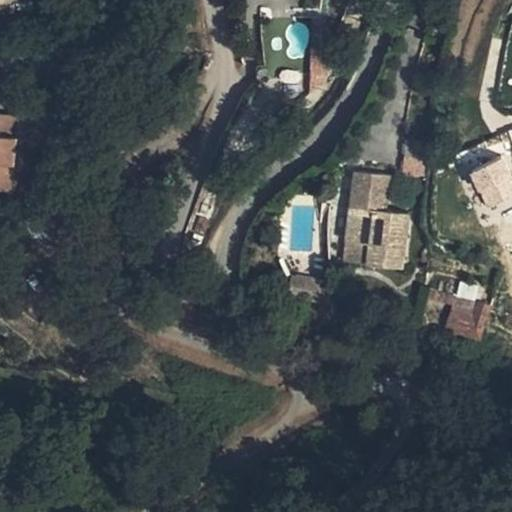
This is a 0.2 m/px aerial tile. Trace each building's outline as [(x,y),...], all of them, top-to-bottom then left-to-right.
[(310,48),(310,60),(318,60),(318,47),(310,48)] [(318,60),(310,60),(309,72),(318,72),(318,60)] [(257,79),(278,79),(278,64),(257,64),(257,79)] [(0,188),(12,190),(19,117),(0,114),(0,188)] [(405,156),(428,157),(430,139),(405,138),(405,156)] [(469,171),(486,214),(511,203),(511,165),(508,155),(469,171)] [(389,171),(382,171),(355,168),(352,196),(346,238),(370,240),(378,242),(383,208),(389,171)] [(0,204),(10,206),(12,190),(0,188),(0,204)] [(370,240),(368,259),(402,263),(407,211),(383,208),(378,242),(370,240)] [(344,256),(368,259),(370,240),(346,238),(344,256)] [(144,262),(130,263),(131,273),(145,272),(144,262)] [(322,276),(291,270),(287,291),(317,298),(322,276)] [(473,314),(486,319),(490,302),(477,299),(473,314)] [(479,337),(484,324),(486,319),(473,314),(451,307),(445,325),(479,337)]
